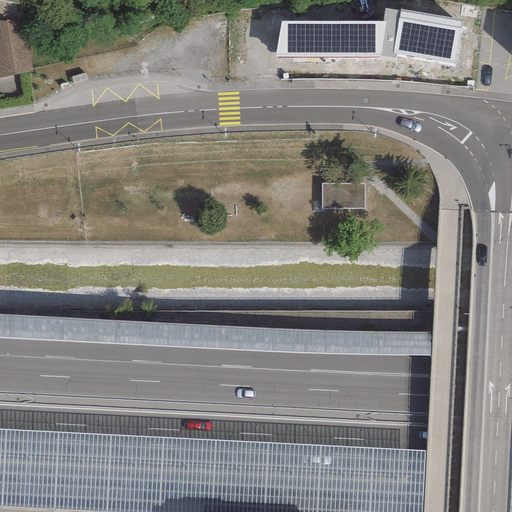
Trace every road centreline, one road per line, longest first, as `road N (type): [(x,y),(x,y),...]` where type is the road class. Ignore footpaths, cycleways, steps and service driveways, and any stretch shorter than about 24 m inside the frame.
road 1 (primary): [(0,482),(511,508)]
road 2 (motorway): [(0,430),(511,455)]
road 3 (tertiary): [(0,135),(226,109),(343,105),(405,111),(474,134)]
road 4 (motorway): [(511,366),(217,385)]
road 5 (motorway): [(511,398),(217,385)]
road 6 (tertiary): [(484,511),(500,234)]
road 7 (motorway): [(217,385),(0,373)]
